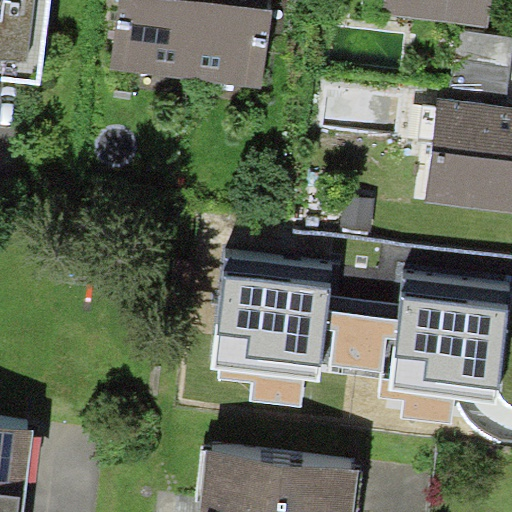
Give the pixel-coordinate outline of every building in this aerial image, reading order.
[(0,0),(0,65),(0,63),(37,68),(45,0),(0,0)] [(265,0),(113,0),(107,55),(258,72),(265,0)] [(484,0),(404,0),(484,10),(484,0)] [(510,29),(453,22),(446,82),(502,89),(510,29)] [(511,101),(436,91),(423,188),(511,199),(511,101)] [(332,284),(224,271),(212,367),(321,380),(332,284)] [(508,306),(403,293),(391,389),(494,401),(495,389),(498,389),(508,306)] [(0,511),(2,511),(15,414),(0,412),(0,511)] [(336,511),(344,453),(206,437),(197,511),(336,511)]
